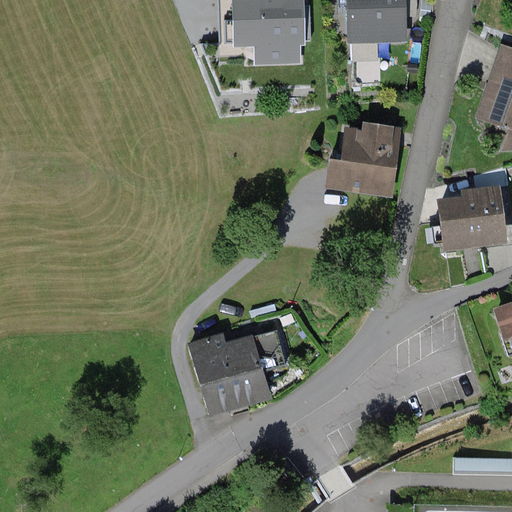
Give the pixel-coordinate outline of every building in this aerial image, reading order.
[(300,0),(232,0),(233,45),(253,45),(253,65),(302,65),(300,0)] [(410,0),(351,0),(353,48),(412,45),(410,0)] [(511,57),(498,53),(476,124),(493,130),(485,154),(511,162),(511,57)] [(394,134),(348,128),(344,162),(333,160),(329,192),(392,200),(398,154),(391,153),(394,134)] [(488,197),(439,204),(447,257),(496,249),(488,197)] [(511,306),(487,313),(497,348),(511,343),(511,306)] [(275,336),(253,342),(261,371),(282,366),(275,336)] [(211,341),(192,346),(209,413),(252,402),(268,398),(261,371),(253,342),(226,349),(224,340),(211,343),(211,341)]
